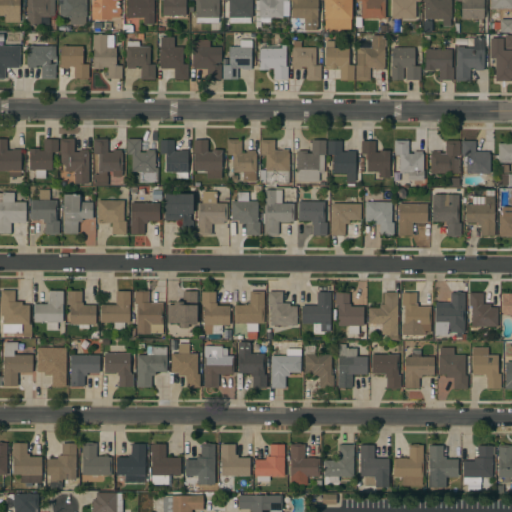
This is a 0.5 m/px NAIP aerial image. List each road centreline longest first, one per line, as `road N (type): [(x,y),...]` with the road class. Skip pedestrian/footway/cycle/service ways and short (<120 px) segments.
road 1 (residential): [(511,111),(0,109)]
road 2 (residential): [(511,414),(0,413)]
road 3 (residential): [(511,263),(0,263)]
